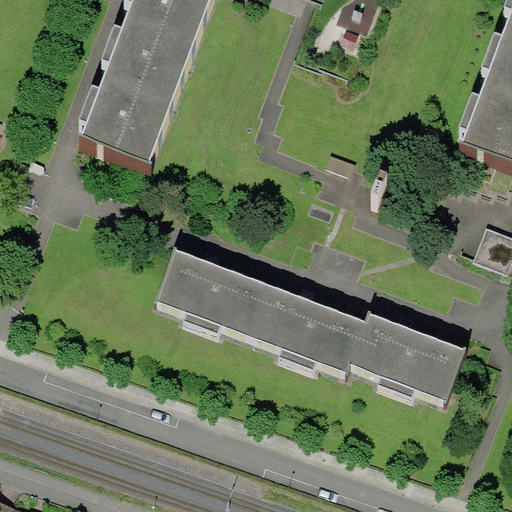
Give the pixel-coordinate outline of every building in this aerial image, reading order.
[(151,160),(207,0),(131,0),(83,136),(151,160)] [(511,5),(465,141),(511,157),(511,5)] [(160,302),(248,336),(265,286),(178,251),(160,302)] [(251,335),(348,371),(365,321),(269,285),(251,335)] [(351,364),(448,400),(465,350),(368,314),(351,364)]
